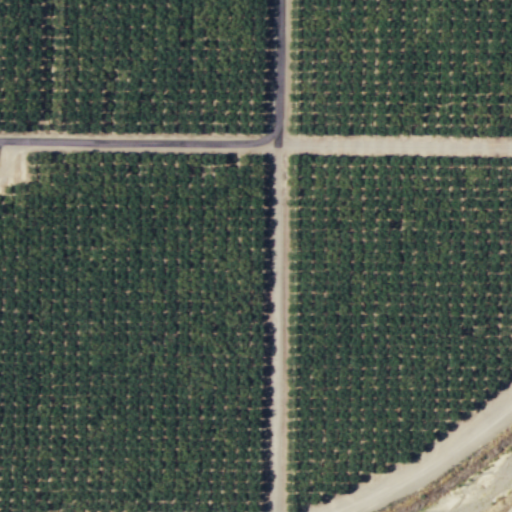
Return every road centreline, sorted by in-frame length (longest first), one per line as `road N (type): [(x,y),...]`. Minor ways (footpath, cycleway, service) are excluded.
road 1 (track): [(277,0),(272,511)]
road 2 (track): [(0,142),(277,142)]
road 3 (track): [(277,142),(511,145)]
road 4 (track): [(511,399),(432,464),(336,511)]
